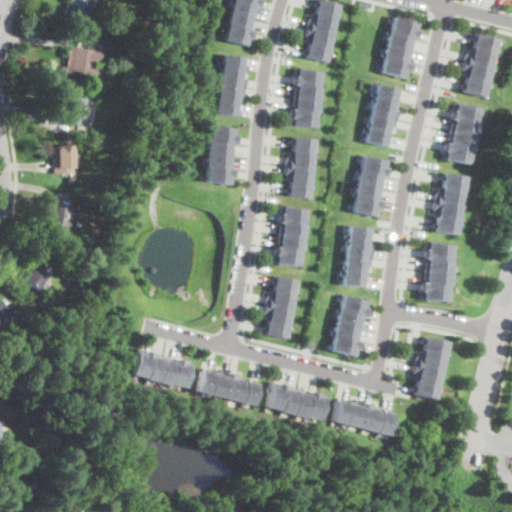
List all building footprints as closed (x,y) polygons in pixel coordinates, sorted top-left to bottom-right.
[(88,0),(85,13),(83,18),(64,12),(68,0),(88,0)] [(249,17),(252,4),(236,0),(226,0),(223,11),(249,17)] [(316,0),(325,0),(338,3),(335,15),(314,10),(316,0)] [(332,32),(304,25),(307,17),(310,17),(312,11),(314,10),(335,15),(332,32)] [(220,23),(223,11),(249,17),(246,29),(223,24),(220,23)] [(393,15),(418,21),(415,37),(413,36),(389,30),(393,15)] [(219,38),(223,24),(246,29),(248,30),(244,44),(219,38)] [(302,34),(304,25),(332,32),(329,47),(307,41),(305,41),(306,35),(302,34)] [(388,30),(389,30),(413,36),(410,48),(385,42),(388,30)] [(475,32),(472,47),(492,51),(495,37),(475,32)] [(303,55),(307,41),(329,47),(325,61),(303,55)] [(382,54),(385,42),(410,48),(407,60),(384,55),(382,54)] [(469,46),(468,51),(465,51),(463,61),(488,66),(492,51),(472,47),(469,46)] [(102,52),(100,65),(93,64),(92,70),(90,70),(89,78),(69,75),(73,47),(102,52)] [(219,52),(241,55),(239,67),(218,65),(219,52)] [(380,70),(384,55),(407,60),(409,63),(406,76),(380,70)] [(463,61),(488,66),(485,82),(465,77),(462,77),(464,69),(461,69),(463,61)] [(242,86),(243,77),(240,76),(241,71),(238,71),(239,67),(218,65),(215,83),(242,86)] [(293,67),(319,70),(318,85),(295,83),(292,83),(293,67)] [(465,77),(485,82),(482,95),(461,90),(465,77)] [(376,81),(397,87),(394,99),(373,94),(376,81)] [(241,96),(242,86),(215,83),(213,98),(236,101),(237,95),(241,96)] [(294,96),(317,98),(318,85),(295,83),(294,96)] [(395,118),(368,112),(373,94),(394,99),(392,102),(395,103),(394,108),(397,109),(395,118)] [(85,104),(85,108),(81,108),(79,125),(63,123),(66,96),(84,98),(83,103),(85,104)] [(293,108),(294,96),(317,98),(316,110),(293,108)] [(234,114),(236,101),(213,98),(211,111),(234,114)] [(453,102),(450,117),(452,118),(476,122),(479,108),(453,102)] [(289,107),(293,108),(316,110),(314,126),(287,123),(289,107)] [(393,126),(395,118),(368,112),(366,127),(387,132),(390,129),(390,126),(393,126)] [(452,118),(476,122),(474,135),(450,129),(452,118)] [(208,124),(233,126),(231,142),(207,139),(208,124)] [(363,140),(366,127),(387,132),(384,145),(363,140)] [(450,129),(474,135),(471,147),(469,147),(446,142),(450,129)] [(290,136),(311,138),(310,151),(289,149),(290,136)] [(230,156),(203,153),(204,139),(207,139),(231,142),(230,156)] [(444,142),(446,142),(469,147),(466,162),(441,157),(444,142)] [(73,173),(52,174),(51,145),(72,144),(73,173)] [(286,149),(289,149),(310,151),(308,167),(282,165),(283,154),(285,155),(286,149)] [(202,164),(228,167),(230,156),(203,153),(202,164)] [(361,154),(386,159),(382,175),(358,170),(361,154)] [(200,179),(202,164),(228,167),(227,182),(200,179)] [(281,174),(282,165),(308,167),(306,183),(286,181),(283,181),(284,174),(281,174)] [(379,189),(382,175),(358,170),(355,169),(352,184),(379,189)] [(442,171),(440,185),(462,189),(464,175),(442,171)] [(285,194),(286,181),(306,183),(305,196),(285,194)] [(350,197),(352,184),(379,189),(377,202),(353,197),(350,197)] [(434,191),(433,201),(459,205),(462,189),(440,185),(438,185),(437,191),(434,191)] [(350,210),(353,197),(377,202),(374,215),(350,210)] [(433,201),(459,205),(456,220),(435,217),(432,216),(434,208),(431,208),(433,201)] [(69,210),(69,212),(71,212),(69,217),(76,219),(74,228),(69,227),(67,236),(46,231),(49,218),(45,217),(47,210),(50,211),(52,202),(70,207),(69,210)] [(278,205),(303,207),(301,222),(278,220),(276,220),(278,205)] [(435,217),(456,220),(454,233),(433,229),(435,217)] [(276,234),(278,220),(301,222),(300,236),(276,234)] [(346,224),(344,238),(369,241),(370,226),(346,224)] [(275,246),(276,234),(300,236),(299,248),(275,246)] [(371,248),(370,256),(343,254),(344,238),(369,241),(368,247),(371,248)] [(425,241),(424,256),(426,256),(450,258),(451,243),(425,241)] [(271,246),(275,246),(299,248),(297,264),(270,261),(271,246)] [(343,254),(370,256),(369,265),(367,265),(366,271),(363,271),(363,273),(341,271),(343,254)] [(37,289),(37,290),(20,279),(35,255),(52,266),(37,289)] [(426,256),(450,258),(449,270),(425,268),(426,256)] [(425,268),(449,270),(448,283),(446,283),(423,281),(425,268)] [(341,271),(363,273),(362,285),(340,282),(341,271)] [(273,274),(295,278),(292,291),(271,287),(273,274)] [(421,281),(420,297),(444,299),(446,283),(423,281),(421,281)] [(268,288),(271,287),(292,291),(289,308),(262,302),(263,293),(267,293),(268,288)] [(341,293),(367,299),(364,314),(362,314),(338,308),(341,293)] [(2,323),(0,325),(0,302),(11,313),(2,323)] [(260,310),(262,302),(289,308),(286,324),(265,320),(262,319),(264,310),(260,310)] [(338,308),(362,314),(359,325),(335,320),(338,308)] [(262,332),(265,320),(286,324),(283,337),(262,332)] [(335,320),(359,325),(357,339),(331,333),(335,320)] [(331,333),(357,339),(354,354),(328,348),(331,333)] [(425,335),(421,350),(441,355),(445,340),(425,335)] [(139,349),(146,350),(146,355),(140,375),(127,372),(133,347),(139,349)] [(418,349),(417,355),(414,354),(412,362),(438,368),(441,355),(421,350),(418,349)] [(158,358),(153,379),(140,375),(146,355),(158,358)] [(171,357),(179,359),(179,361),(186,363),(181,385),(165,382),(170,360),(171,357)] [(170,360),(158,358),(153,379),(165,382),(170,360)] [(412,362),(438,368),(434,385),(413,380),(410,379),(412,372),(410,371),(412,362)] [(226,369),(221,396),(205,392),(210,372),(211,368),(217,370),(218,368),(226,369)] [(198,369),(210,372),(205,392),(193,389),(198,369)] [(236,372),(226,369),(221,396),(237,400),(241,379),(242,377),(235,375),(236,372)] [(254,382),(241,379),(237,400),(249,402),(254,382)] [(274,380),(283,382),(281,388),(276,409),(261,405),(267,382),(273,383),(274,380)] [(413,380),(434,385),(431,398),(410,393),(413,380)] [(294,391),(281,388),(276,409),(289,412),(294,391)] [(307,389),(306,394),(301,415),(316,417),(321,395),(315,394),(316,390),(307,389)] [(306,394),(294,391),(289,412),(301,415),(306,394)] [(332,399),(345,402),(340,422),(327,419),(332,399)] [(362,401),(356,426),(340,422),(345,402),(346,399),(352,400),(353,399),(362,401)] [(371,403),(362,401),(356,426),(371,430),(376,410),(377,407),(371,405),(371,403)] [(389,412),(376,410),(371,430),(384,433),(389,412)] [(0,438),(9,435),(3,423),(2,424),(0,419),(0,438)] [(19,500),(0,504),(0,472),(12,470),(19,500)]
